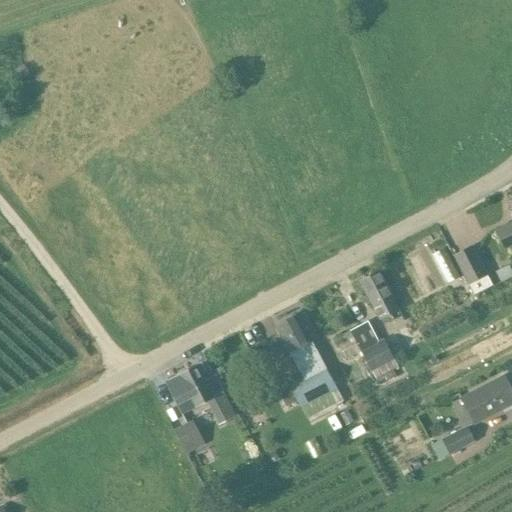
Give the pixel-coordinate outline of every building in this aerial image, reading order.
[(511,200),(507,202),(511,213),(511,222),(496,229),(505,248),(511,245),(511,200)] [(453,255),(468,285),(469,285),(473,294),(492,285),(487,275),(473,245),(453,255)] [(379,319),(380,319),(383,325),(394,319),(391,314),(399,309),(379,271),(359,281),(379,319)] [(275,326),(302,377),(288,384),(300,407),(336,389),(325,366),(297,314),(275,326)] [(356,344),(357,343),(361,352),(379,386),(396,378),(393,370),(398,367),(384,339),(379,342),(368,320),(349,330),(356,344)] [(361,352),(357,343),(356,344),(342,351),(347,359),(361,352)] [(198,366),(166,382),(178,404),(191,397),(196,406),(207,400),(219,424),(236,415),(215,375),(205,380),(198,366)] [(511,404),(511,390),(504,376),(461,398),(474,424),(511,404)] [(204,445),(193,420),(175,429),(187,453),(204,445)] [(438,461),(475,441),(467,426),(430,446),(438,461)]
